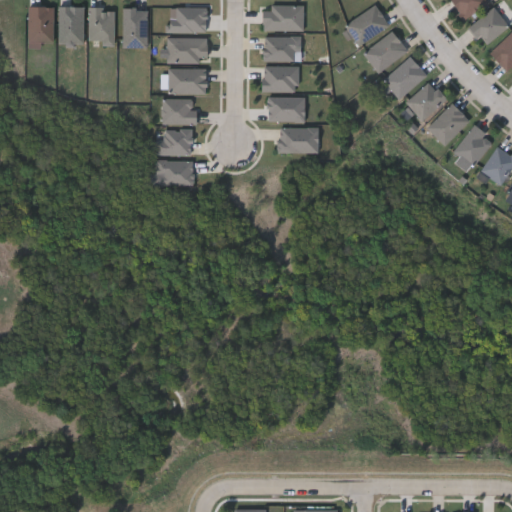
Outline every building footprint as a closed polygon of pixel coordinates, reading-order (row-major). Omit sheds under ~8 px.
[(490,0),(463,19),(450,0),(490,0)] [(387,24),(358,44),(343,24),(373,3),(387,24)] [(262,29),(262,4),(301,4),(301,29),(262,29)] [(51,40),(26,40),(26,5),(51,5),(51,40)] [(112,6),(112,44),(87,44),(87,6),(112,6)] [(468,26),(493,6),(508,25),(483,45),(468,26)] [(361,52),(390,30),(405,49),(377,72),(361,52)] [(205,36),(205,62),(165,62),(165,36),(205,36)] [(381,78),(409,56),(425,75),(397,98),(381,78)] [(166,93),(166,67),(205,67),(205,93),(166,93)] [(420,120),(403,102),(428,80),(445,99),(420,120)] [(161,97),(194,97),(194,123),(161,123),(161,97)] [(468,120),(443,145),(424,127),(449,102),(468,120)] [(452,161),(457,156),(450,150),(472,124),(491,140),(465,171),(452,161)] [(478,171),(494,145),(511,156),(511,163),(500,184),(478,171)]
